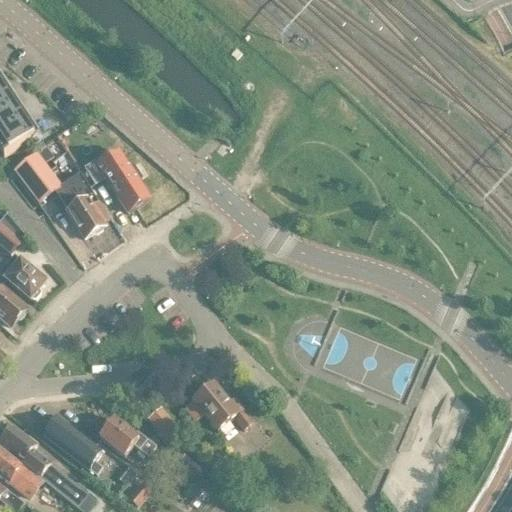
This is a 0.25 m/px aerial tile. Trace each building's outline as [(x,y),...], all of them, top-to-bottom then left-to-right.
[(511,0),(471,0),(487,26),(503,56),(511,54),(511,0)] [(0,153),(3,158),(38,135),(0,77),(0,153)] [(14,172),(38,204),(54,192),(68,213),(67,213),(85,240),(93,235),(97,235),(102,231),(102,229),(104,227),(102,223),(91,206),(88,200),(91,198),(77,176),(60,186),(36,155),(14,172)] [(128,215),(149,201),(131,173),(120,181),(106,160),(103,162),(102,159),(95,163),(84,169),(95,185),(104,179),(128,215)] [(97,203),(91,206),(102,223),(107,220),(97,203)] [(8,216),(0,225),(0,246),(11,255),(25,238),(16,226),(8,216)] [(13,270),(4,280),(30,303),(32,301),(33,302),(37,301),(40,297),(40,293),(39,292),(45,285),(14,258),(7,265),(13,270)] [(25,311),(26,309),(1,289),(0,290),(0,319),(11,328),(18,320),(21,320),(25,315),(25,311)] [(314,366),(338,310),(336,309),(312,365),(314,366)] [(244,431),(252,424),(234,402),(230,406),(213,386),(193,403),(194,403),(185,411),(196,423),(204,416),(218,433),(234,420),(244,431)] [(169,445),(182,434),(161,409),(148,420),(169,445)] [(96,477),(102,470),(94,464),(101,454),(57,420),(44,437),(96,477)] [(148,459),(155,449),(147,442),(147,441),(136,433),(134,436),(113,421),(100,439),(125,458),(133,447),(148,459)] [(469,511),(483,492),(497,467),(507,445),(511,435),(511,428),(497,461),(483,487),(466,511),(469,511)] [(50,465),(33,451),(37,445),(29,439),(27,440),(12,429),(0,444),(0,445),(31,469),(29,472),(39,479),(79,510),(88,498),(48,467),(50,465)] [(0,477),(8,484),(11,479),(28,492),(37,480),(0,451),(0,477)] [(114,485),(124,473),(117,466),(106,479),(114,485)] [(137,509),(151,494),(142,486),(129,501),(137,509)] [(18,511),(24,506),(15,499),(0,487),(0,502),(13,511),(18,511)]
